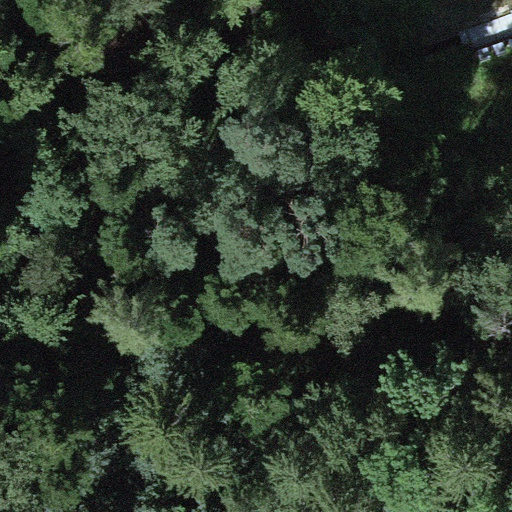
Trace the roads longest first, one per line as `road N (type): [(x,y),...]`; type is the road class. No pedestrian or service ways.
road 1 (track): [(63,511),(511,286)]
road 2 (track): [(511,488),(367,511)]
